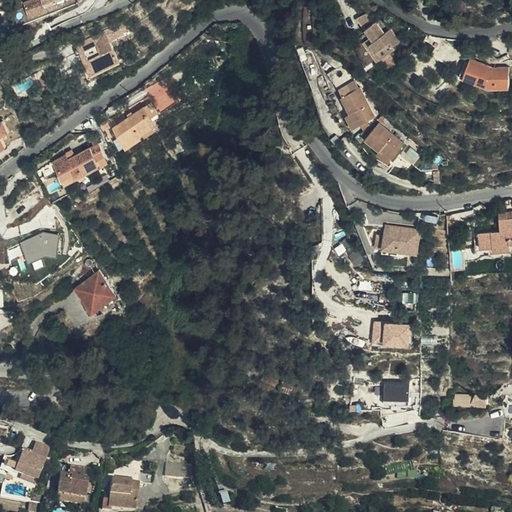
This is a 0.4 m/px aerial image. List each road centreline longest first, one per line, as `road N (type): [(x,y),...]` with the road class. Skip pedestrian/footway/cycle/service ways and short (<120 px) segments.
road 1 (residential): [(0,175),(198,29),(232,14),(257,23),(323,151),(360,187),(409,201),(511,190)]
road 2 (residential): [(511,27),(443,30),(378,0)]
road 3 (residential): [(121,0),(0,61)]
